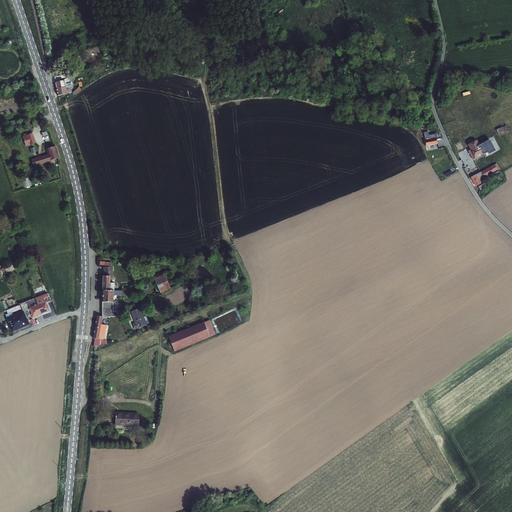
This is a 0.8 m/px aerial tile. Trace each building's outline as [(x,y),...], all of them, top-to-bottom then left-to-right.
[(74,83),(72,74),(67,75),(67,77),(65,77),(64,75),(56,77),(57,81),(55,81),(57,88),(74,83)] [(58,95),(68,93),(68,90),(75,88),(74,83),(57,88),(58,95)] [(31,135),(21,139),(24,148),(34,144),(31,135)] [(437,138),(428,141),(429,147),(440,144),(438,136),(437,136),(437,138)] [(480,145),(478,142),(471,147),(479,161),(487,156),(485,153),(489,151),(484,143),(480,145)] [(47,154),(30,159),(32,165),(50,160),(50,159),(56,157),(53,147),(45,149),(47,154)] [(502,170),(498,164),(483,172),(482,171),(471,178),(477,184),(482,181),(481,180),(497,171),(498,172),(502,170)] [(29,177),(22,179),(24,188),(32,186),(29,177)] [(104,267),(103,317),(119,315),(119,310),(115,310),(114,296),(123,296),(123,291),(115,291),(115,283),(111,283),(111,276),(114,276),(114,267),(113,267),(113,262),(106,262),(106,267),(104,267)] [(7,273),(14,270),(12,264),(5,267),(7,273)] [(166,275),(155,280),(161,294),(172,289),(166,275)] [(37,305),(41,315),(50,311),(47,301),(51,300),(48,294),(35,299),(37,304),(40,302),(40,304),(37,305)] [(32,317),(29,308),(27,302),(21,305),(24,312),(27,321),(29,320),(28,318),(32,317)] [(41,315),(37,305),(29,308),(32,317),(33,318),(41,315)] [(137,329),(148,325),(145,317),(142,309),(133,312),(137,323),(135,324),(137,329)] [(27,321),(24,312),(8,318),(13,331),(30,324),(29,320),(27,321)] [(95,338),(93,346),(105,344),(106,340),(105,339),(107,325),(102,325),(103,317),(97,316),(93,338),(95,338)] [(210,321),(168,338),(174,352),(216,335),(210,321)] [(138,411),(116,410),(115,421),(138,423),(138,411)]
